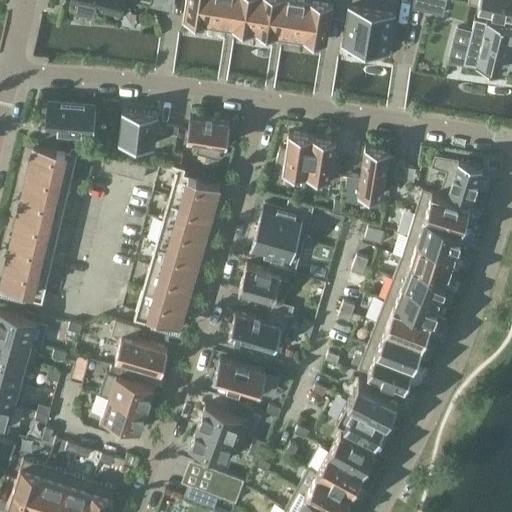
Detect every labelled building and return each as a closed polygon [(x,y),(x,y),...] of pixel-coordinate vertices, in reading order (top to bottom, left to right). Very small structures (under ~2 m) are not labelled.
[(71,0),(71,2),(76,3),(75,6),(95,11),(95,8),(120,13),(123,0),(140,0),(151,2),(151,0),(71,0)] [(208,20),(210,0),(185,0),(183,16),(208,20)] [(231,24),(235,0),(210,0),(208,20),(231,24)] [(255,28),(259,0),(235,0),(231,24),(255,28)] [(279,31),(283,0),(259,0),(255,28),(279,31)] [(283,0),(279,31),(302,35),(308,0),(283,0)] [(308,0),(302,35),(327,39),(333,0),(308,0)] [(366,44),(373,0),(348,0),(342,40),(366,44)] [(373,0),(366,44),(390,48),(397,0),(373,0)] [(414,0),(413,6),(431,10),(433,0),(414,0)] [(511,10),(511,0),(468,0),(468,1),(511,10)] [(511,20),(487,14),(487,15),(488,16),(487,19),(475,16),(464,61),(491,65),(491,63),(507,67),(507,66),(506,65),(511,40),(511,20)] [(48,100),(46,124),(94,128),(96,104),(48,100)] [(119,140),(155,144),(158,111),(122,107),(119,140)] [(190,114),(187,138),(199,140),(196,151),(219,158),(223,143),(227,144),(230,120),(190,114)] [(167,124),(166,132),(178,133),(179,125),(167,124)] [(281,145),(271,180),(281,181),(283,169),(306,173),(313,134),(289,130),(286,146),(281,145)] [(82,133),(73,131),(70,142),(78,145),(82,133)] [(313,134),(306,173),(339,178),(340,154),(334,153),(336,137),(313,134)] [(80,145),(72,143),(70,149),(34,140),(28,165),(73,175),(80,145)] [(343,198),(358,201),(359,191),(382,194),(390,147),(366,143),(361,175),(348,173),(343,198)] [(183,151),(175,149),(172,161),(180,164),(183,151)] [(109,152),(105,168),(144,178),(148,162),(109,152)] [(470,202),(482,164),(470,160),(471,159),(435,153),(431,164),(447,169),(440,192),(447,194),(447,195),(470,202)] [(406,161),(397,160),(394,175),(404,177),(406,161)] [(170,193),(213,206),(220,182),(184,172),(186,166),(178,164),(170,193)] [(23,188),(67,198),(73,175),(28,165),(23,188)] [(416,167),(406,165),(403,181),(413,183),(416,167)] [(447,194),(440,192),(422,186),(415,210),(463,225),(470,202),(447,195),(447,194)] [(17,211),(61,222),(67,198),(23,188),(17,211)] [(163,216),(207,229),(213,206),(170,193),(163,216)] [(304,237),(313,204),(289,197),(286,208),(265,202),(258,224),(304,237)] [(343,199),(335,197),(333,209),(341,211),(343,199)] [(463,225),(415,210),(408,233),(456,248),(463,225)] [(43,242),(56,245),(61,222),(17,211),(12,235),(43,242)] [(156,239),(200,252),(207,229),(163,216),(156,239)] [(294,271),(304,237),(258,224),(252,247),(273,253),(270,264),(294,271)] [(375,226),(367,224),(364,236),(372,238),(375,226)] [(383,228),(375,226),(372,238),(380,240),(383,228)] [(408,233),(401,254),(449,271),(456,248),(408,233)] [(56,245),(43,242),(12,235),(6,258),(50,268),(56,245)] [(150,262),(193,275),(200,252),(156,239),(150,262)] [(357,252),(354,259),(366,264),(368,256),(357,252)] [(449,271),(401,254),(393,275),(440,293),(449,271)] [(22,288),(21,294),(21,295),(43,300),(50,268),(6,258),(0,283),(22,288)] [(354,260),(351,268),(363,272),(366,264),(354,260)] [(280,271),(280,272),(248,262),(247,261),(239,289),(240,290),(240,289),(272,298),(272,299),(273,300),(274,299),(283,302),(291,275),(281,272),(282,271),(280,271)] [(143,285),(187,298),(193,275),(150,262),(143,285)] [(393,275),(385,297),(432,316),(433,312),(435,313),(438,304),(436,303),(440,293),(393,275)] [(322,292),(325,282),(318,280),(315,290),(322,292)] [(143,285),(136,309),(134,317),(156,323),(158,316),(180,322),(187,298),(143,285)] [(432,316),(385,297),(376,320),(423,338),(432,316)] [(343,298),(340,306),(352,310),(355,303),(343,298)] [(268,306),(265,318),(236,309),(229,332),(281,348),(292,313),(268,306)] [(340,306),(337,314),(349,318),(352,310),(340,306)] [(0,308),(0,331),(41,343),(41,342),(31,340),(37,319),(0,308)] [(112,331),(122,334),(115,356),(162,369),(168,346),(137,337),(141,324),(116,317),(112,331)] [(70,319),(68,327),(80,330),(82,322),(70,319)] [(423,338),(376,320),(367,342),(414,360),(423,338)] [(0,354),(35,364),(41,343),(0,331),(0,354)] [(367,342),(358,365),(405,384),(414,360),(367,342)] [(55,347),(52,355),(64,358),(66,350),(55,347)] [(328,349),(325,357),(337,361),(340,354),(328,349)] [(0,354),(0,376),(20,382),(25,362),(35,365),(35,364),(0,354)] [(266,369),(220,355),(213,378),(259,392),(266,369)] [(89,357),(87,365),(98,368),(101,360),(89,357)] [(49,367),(47,376),(58,379),(61,371),(49,367)] [(147,407),(154,385),(107,370),(100,391),(147,407)] [(398,395),(359,375),(348,396),(387,416),(398,395)] [(0,376),(0,399),(14,403),(20,382),(0,376)] [(318,382),(314,390),(324,395),(328,388),(318,382)] [(147,407),(100,391),(99,392),(109,395),(102,416),(140,428),(147,407)] [(348,396),(337,418),(376,438),(377,436),(381,438),(386,427),(383,425),(387,416),(348,396)] [(0,422),(8,425),(14,403),(0,399),(0,422)] [(39,401),(37,409),(49,412),(51,405),(39,401)] [(269,402),(266,410),(278,414),(281,406),(269,402)] [(198,424),(244,441),(252,420),(206,403),(198,424)] [(37,410),(35,418),(46,421),(49,413),(37,410)] [(101,416),(99,424),(111,428),(113,420),(101,416)] [(299,422),(294,429),(305,435),(309,428),(299,422)] [(227,459),(235,438),(198,424),(190,445),(227,459)] [(54,427),(46,425),(42,436),(50,439),(54,427)] [(329,448),(364,468),(376,446),(341,427),(329,448)] [(254,436),(251,443),(262,447),(265,440),(254,436)] [(16,442),(8,440),(4,451),(12,454),(16,442)] [(68,440),(66,447),(77,451),(79,443),(68,440)] [(298,444),(291,441),(284,451),(291,455),(298,444)] [(79,444),(77,451),(88,455),(91,447),(79,444)] [(251,444),(248,451),(260,455),(262,448),(251,444)] [(317,469),(352,489),(364,468),(329,448),(317,469)] [(102,451),(100,458),(111,462),(113,455),(102,451)] [(32,511),(47,464),(24,456),(8,504),(32,511)] [(260,456),(256,463),(267,469),(271,462),(260,456)] [(47,464),(32,511),(56,511),(70,472),(47,464)] [(216,467),(212,478),(229,484),(240,489),(243,481),(244,478),(216,467)] [(306,490),(341,510),(352,489),(317,469),(306,490)] [(70,472),(56,511),(82,511),(93,479),(70,472)] [(212,478),(208,489),(218,493),(236,500),(237,497),(240,489),(229,484),(212,478)] [(93,479),(82,511),(108,511),(109,509),(115,491),(117,487),(93,479)] [(188,482),(184,493),(214,505),(218,493),(208,489),(188,482)] [(295,511),(339,511),(341,510),(306,490),(294,511),(286,506),(285,506),(295,511)]
